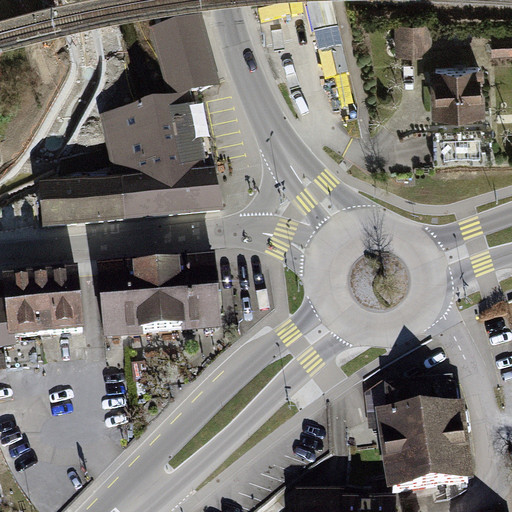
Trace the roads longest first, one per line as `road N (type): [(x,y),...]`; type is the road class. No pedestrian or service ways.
road 1 (unclassified): [(0,254),(249,233),(281,238)]
road 2 (primary): [(328,290),(186,428),(142,492)]
road 3 (primary): [(142,492),(189,470),(312,358),(358,329)]
road 4 (unclassified): [(428,299),(471,374),(502,474)]
road 5 (secondary): [(300,175),(251,84),(226,0)]
